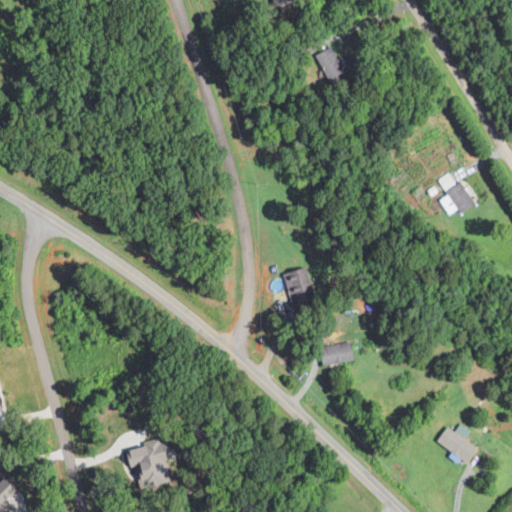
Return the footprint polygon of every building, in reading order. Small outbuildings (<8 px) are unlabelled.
[(439,178),(446,189),(457,182),(449,171),(439,178)] [(460,213),(477,204),(464,180),(447,190),(460,213)] [(319,303),(308,266),(287,272),(298,310),(319,303)] [(327,364),(358,359),(355,341),(324,346),(327,364)] [(440,440),(470,462),(480,447),(450,426),(440,440)] [(145,489),(176,476),(169,459),(177,456),(169,436),(130,451),(145,489)]
